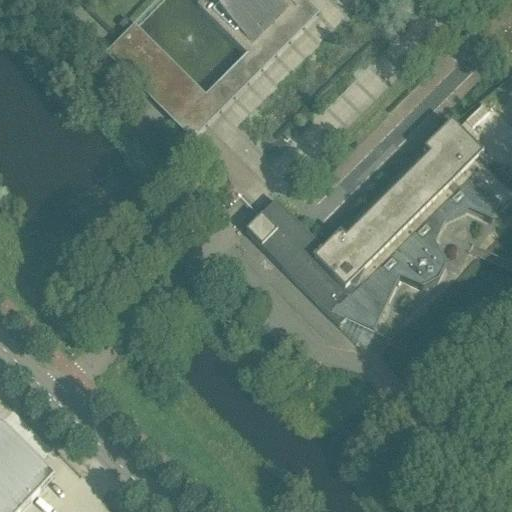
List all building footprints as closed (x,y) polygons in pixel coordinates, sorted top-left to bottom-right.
[(197,7),(196,8),(242,55),(247,59),(248,58),(245,56),(294,7),(296,9),(297,8),(289,0),(209,0),(199,10),(197,7)] [(486,20),(485,20),(473,32),(502,62),(501,63),(508,71),(511,67),(511,4),(507,0),(505,0),(492,13),(496,17),(489,24),(486,20)] [(119,28),(126,35),(133,28),(126,21),(119,28)] [(133,28),(119,43),(135,58),(121,72),(135,85),(177,128),(191,114),(191,115),(205,101),(200,96),(169,65),(170,65),(133,28)] [(248,232),(245,235),(339,330),(345,325),(357,331),(372,338),(373,337),(388,305),(391,298),(398,283),(421,294),(437,286),(444,271),(441,263),(441,264),(433,248),(444,226),(467,215),(483,223),(490,227),(497,212),(501,213),(500,213),(502,214),(511,204),(511,199),(486,173),(489,168),(490,167),(482,159),(456,132),(450,127),(423,154),(387,190),(323,253),(303,234),(275,205),(248,232)] [(0,427),(0,511),(24,511),(30,506),(53,481),(37,465),(0,427)]
